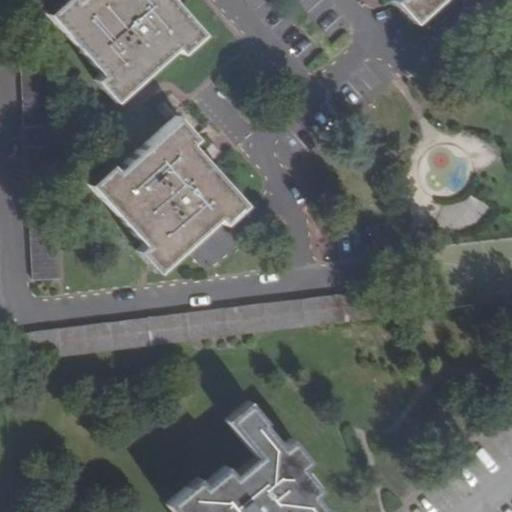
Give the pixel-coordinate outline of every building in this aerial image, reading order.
[(61,0),(46,13),(98,75),(93,80),(111,102),(174,49),(179,55),(199,38),(166,0),(74,0),(71,2),(69,0),(61,0)] [(392,0),(390,2),(410,24),(438,0),(392,0)] [(15,50),(20,131),(48,130),(43,48),(15,50)] [(219,227),(243,207),(186,144),(191,139),(176,121),(114,173),(108,167),(85,187),(140,246),(133,254),(151,275),(214,221),(219,227)] [(21,149),(29,283),(58,283),(49,147),(21,149)] [(214,265),(233,246),(214,228),(195,247),(214,265)] [(379,291),(7,336),(8,364),(382,318),(379,291)] [(196,477),(164,504),(170,511),(322,511),(310,498),(319,490),(301,468),(307,462),(288,440),(282,446),(264,424),(265,423),(248,402),(225,421),(254,455),(230,475),(223,467),(203,485),(196,477)]
